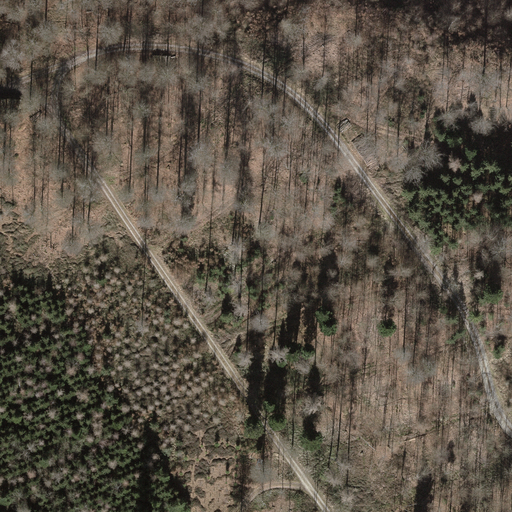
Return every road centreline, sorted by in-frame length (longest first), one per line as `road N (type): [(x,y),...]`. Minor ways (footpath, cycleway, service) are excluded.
road 1 (track): [(0,90),(123,47),(173,46),(272,77),(316,111),(451,287),(499,412),(511,426)]
road 2 (track): [(330,511),(76,135),(20,83)]
